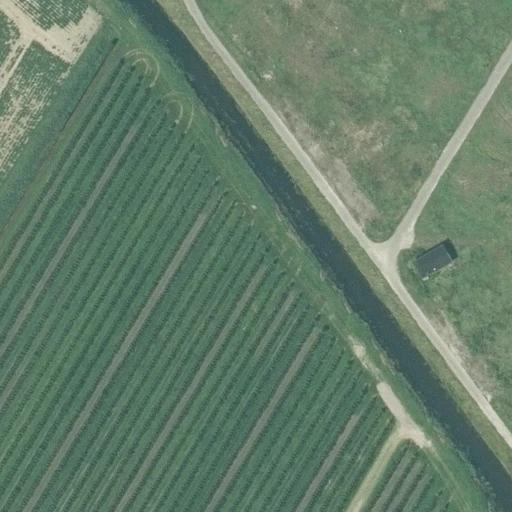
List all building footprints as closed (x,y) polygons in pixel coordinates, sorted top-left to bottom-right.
[(304,0),(288,0),(284,6),(296,14),(305,0),(304,0)] [(320,59),(346,31),(332,18),(306,46),(320,59)] [(372,19),(367,32),(379,36),(383,23),(372,19)] [(405,22),(397,29),(414,45),(421,37),(405,22)] [(434,28),(409,69),(423,78),(448,37),(434,28)] [(366,94),(377,84),(361,68),(350,78),(366,94)] [(410,99),(378,127),(387,138),(419,110),(410,99)] [(359,112),(368,122),(378,113),(368,104),(359,112)] [(511,144),(511,126),(504,123),(498,138),(511,144)] [(371,126),(358,137),(371,151),(384,140),(371,126)] [(401,161),(407,149),(395,143),(389,155),(401,161)] [(511,359),(497,336),(483,345),(501,372),(511,364),(511,359)]
